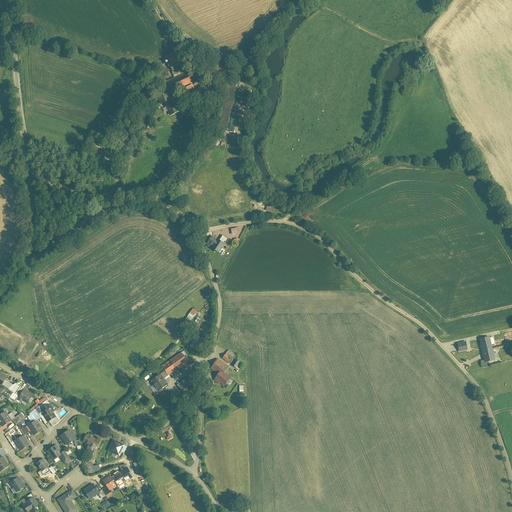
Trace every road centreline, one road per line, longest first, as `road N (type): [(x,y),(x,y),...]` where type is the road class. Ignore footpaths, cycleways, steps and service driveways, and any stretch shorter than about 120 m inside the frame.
road 1 (unclassified): [(511,488),(477,386),(424,326),(368,288),(316,233),(249,217),(187,230)]
road 2 (unclassified): [(187,230),(217,295),(191,468)]
road 3 (unclassified): [(0,295),(27,258),(102,212),(143,200)]
road 4 (unclassified): [(143,200),(23,131)]
road 5 (unclassified): [(8,0),(23,131)]
road 6 (unclassified): [(75,411),(191,468)]
